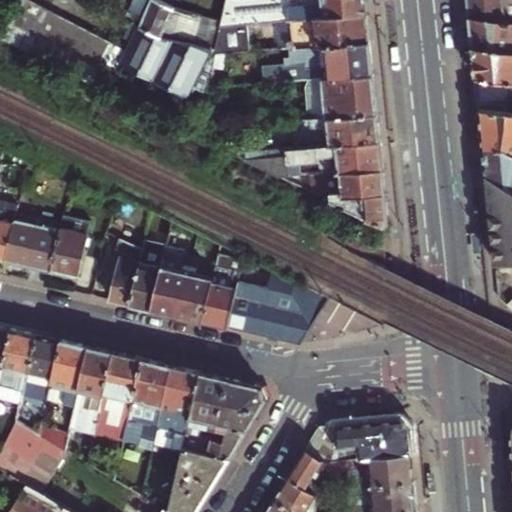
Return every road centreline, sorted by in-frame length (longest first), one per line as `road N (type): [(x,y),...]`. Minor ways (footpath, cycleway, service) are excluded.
road 1 (secondary): [(416,0),(454,366)]
road 2 (residential): [(0,303),(312,375)]
road 3 (residential): [(228,511),(312,375)]
road 4 (secondary): [(454,366),(469,511)]
road 5 (residential): [(312,375),(454,366)]
